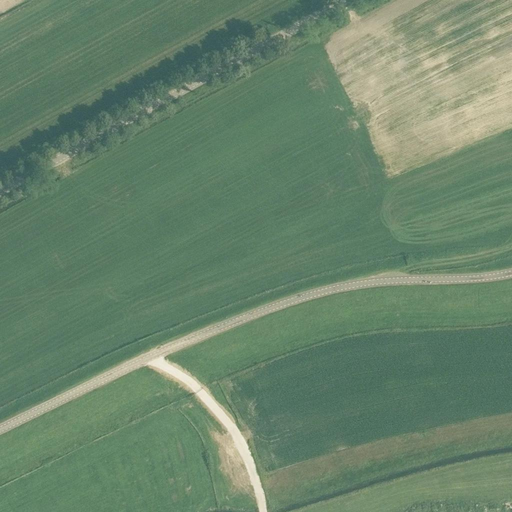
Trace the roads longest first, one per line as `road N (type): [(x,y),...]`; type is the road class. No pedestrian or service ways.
road 1 (unclassified): [(511,272),(357,280),(294,296),(0,428)]
road 2 (tertiary): [(0,191),(348,0)]
road 3 (track): [(263,511),(226,422),(192,383),(150,356)]
